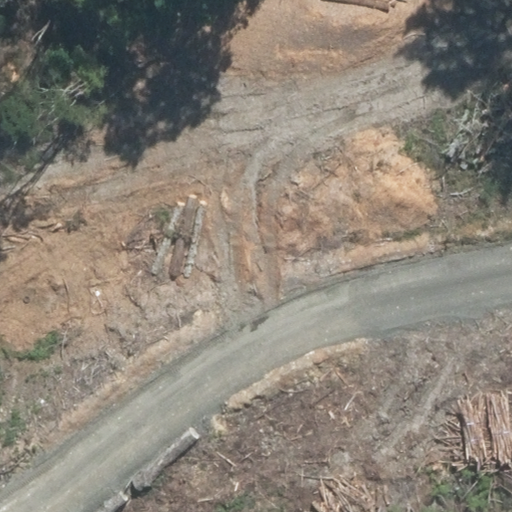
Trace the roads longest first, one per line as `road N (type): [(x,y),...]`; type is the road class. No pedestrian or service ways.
road 1 (trunk): [(511,274),(0,388)]
road 2 (trunk): [(0,299),(511,192)]
